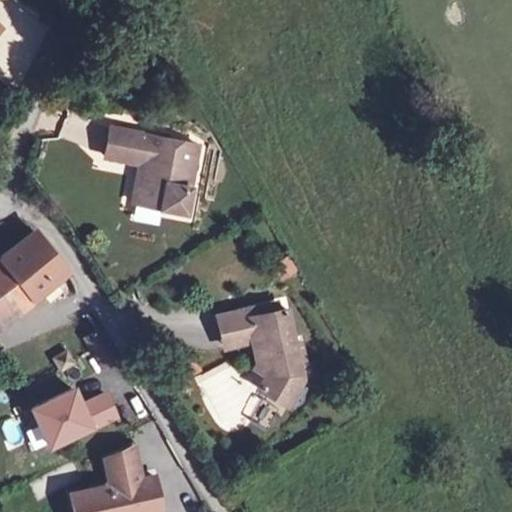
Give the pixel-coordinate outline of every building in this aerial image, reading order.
[(87,70),(82,84),(93,88),(98,74),(87,70)] [(185,211),(198,145),(110,128),(104,156),(140,163),(132,201),(185,211)] [(0,251),(0,319),(63,274),(29,228),(0,251)] [(286,258),(275,265),(282,276),(293,269),(286,258)] [(276,302),(262,306),(264,314),(278,310),(276,302)] [(262,306),(245,309),(252,339),(257,361),(253,367),(266,375),(259,388),(286,404),(297,385),(299,378),(300,374),(299,367),(306,365),(300,341),(293,342),(285,309),(278,310),(264,314),(262,306)] [(252,339),(245,309),(218,316),(225,345),(252,339)] [(97,327),(83,337),(104,368),(118,359),(97,327)] [(65,350),(52,358),(59,371),(73,363),(65,350)] [(179,368),(191,373),(200,368),(195,359),(179,368)] [(179,368),(174,379),(186,384),(191,373),(179,368)] [(108,484),(68,491),(71,511),(159,511),(153,475),(140,478),(126,481),(124,474),(138,471),(133,445),(104,458),(108,484)] [(140,478),(138,471),(124,474),(126,481),(140,478)]
